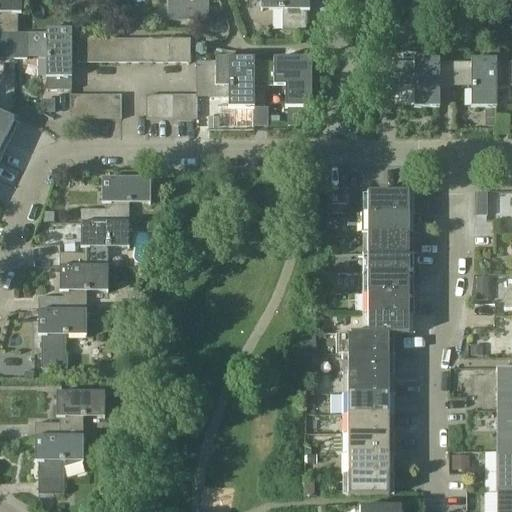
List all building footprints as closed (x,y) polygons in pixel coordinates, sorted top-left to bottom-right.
[(17,35),(16,0),(0,0),(0,61),(14,61),(14,35),(17,35)] [(193,0),(170,0),(171,2),(168,2),(168,22),(209,22),(209,2),(193,2),(193,0)] [(306,0),(260,0),(261,10),(280,10),(279,11),(283,11),(283,32),(306,32),(306,0)] [(71,81),(71,34),(17,35),(14,35),(14,61),(28,61),(28,58),(48,58),(48,63),(49,63),(49,81),(47,81),(47,93),(71,93),(71,81)] [(90,65),(90,41),(78,41),(78,65),(90,65)] [(103,65),(102,41),(90,41),(90,65),(103,65)] [(115,65),(115,41),(102,41),(103,65),(115,65)] [(127,65),(127,41),(115,41),(115,65),(127,65)] [(140,65),(140,41),(127,41),(127,65),(140,65)] [(152,65),(152,41),(140,41),(140,65),(152,65)] [(165,65),(165,41),(152,41),(152,65),(165,65)] [(177,65),(177,41),(165,41),(165,65),(177,65)] [(190,41),(177,41),(177,65),(190,65),(190,41)] [(254,64),(196,65),(196,91),(196,97),(196,99),(231,99),(231,110),(254,109),(254,91),(254,64)] [(311,64),(254,64),(254,91),(267,90),(267,88),(287,88),(287,91),(288,91),(288,110),(311,110),(311,64)] [(496,110),(496,91),(496,64),(439,65),(439,91),(453,91),(453,88),(473,88),(473,92),(474,92),(474,110),(496,110)] [(511,64),(496,64),(496,91),(510,91),(510,88),(511,87),(511,64)] [(439,91),(439,65),(382,65),(382,91),(395,91),(395,88),(415,88),(415,92),(416,92),(416,110),(439,110),(439,91)] [(84,122),(84,97),(71,98),(71,122),(84,122)] [(96,122),(96,97),(84,97),(84,122),(96,122)] [(109,122),(109,97),(96,97),(96,122),(109,122)] [(121,97),(109,97),(109,122),(121,122),(121,97)] [(159,97),(146,97),(146,122),(159,122),(159,97)] [(172,97),(159,97),(159,122),(172,122),(172,97)] [(184,97),(172,97),(172,122),(184,122),(184,97)] [(196,97),(184,97),(184,122),(196,122),(197,122),(196,99),(196,97)] [(54,101),(41,101),(41,115),(54,115),(54,101)] [(269,126),(269,107),(255,106),(255,125),(269,126)] [(495,111),(486,111),(486,128),(495,128),(495,111)] [(0,115),(0,137),(6,140),(14,122),(0,115)] [(82,225),(85,225),(129,225),(129,205),(132,205),(132,204),(150,203),(150,181),(106,181),(106,211),(82,211),(82,225)] [(409,195),(368,195),(368,215),(409,215),(409,195)] [(332,206),(332,215),(345,215),(345,206),(332,206)] [(487,206),(475,206),(475,218),(487,217),(487,206)] [(46,213),(46,224),(54,224),(55,214),(46,213)] [(368,215),(363,215),(363,235),(368,235),(409,235),(409,215),(368,215)] [(130,225),(129,225),(85,225),(85,255),(61,255),(61,270),(63,269),(107,269),(107,249),(111,249),(111,247),(130,247),(130,225)] [(409,235),(368,235),(368,256),(409,256),(409,235)] [(64,246),(64,254),(75,254),(75,246),(64,246)] [(409,256),(368,256),(368,276),(409,276),(409,256)] [(108,269),(107,269),(63,269),(63,299),(39,299),(39,313),(42,313),(87,313),(86,313),(86,293),(90,293),(90,291),(108,291),(108,269)] [(409,276),(368,276),(368,296),(409,296),(409,276)] [(327,285),(327,295),(337,295),(337,285),(327,285)] [(409,296),(368,296),(368,316),(409,316),(409,296)] [(87,335),(87,313),(42,313),(42,371),(67,371),(67,357),(65,357),(65,337),(69,337),(69,335),(87,335)] [(409,316),(368,316),(369,336),(369,337),(389,336),(389,337),(409,337),(409,316)] [(348,336),(338,336),(338,357),(343,357),(348,357),(389,357),(389,337),(389,336),(369,337),(369,336),(348,336)] [(315,346),(305,346),(305,357),(315,356),(315,346)] [(482,347),(470,347),(471,359),(482,359),(482,347)] [(348,357),(343,357),(343,377),(348,377),(389,377),(389,357),(348,357)] [(311,365),(305,365),(305,376),(316,376),(316,369),(311,365)] [(511,413),(511,372),(497,372),(497,413),(511,413)] [(389,377),(348,377),(348,397),(389,397),(389,377)] [(34,440),(38,440),(82,440),(82,419),(86,419),(86,418),(104,418),(104,394),(59,395),(59,425),(34,426),(34,440)] [(306,396),(305,405),(314,405),(314,396),(306,396)] [(389,397),(348,397),(348,418),(389,417),(389,397)] [(511,454),(511,413),(497,413),(497,454),(511,454)] [(389,417),(348,418),(348,438),(389,438),(389,417)] [(389,438),(348,438),(348,458),(389,458),(389,438)] [(83,440),(82,440),(38,440),(38,497),(65,497),(64,484),(61,484),(61,464),(65,464),(65,462),(83,462),(83,440)] [(511,495),(511,454),(497,454),(497,495),(511,495)] [(308,456),(308,465),(317,465),(317,457),(308,456)] [(389,458),(348,458),(348,478),(389,478),(389,458)] [(452,458),(452,473),(469,473),(469,458),(452,458)] [(389,478),(348,478),(348,498),(389,498),(389,478)] [(304,485),(304,497),(314,497),(314,486),(304,485)] [(511,511),(511,495),(497,495),(497,511),(511,511)]
